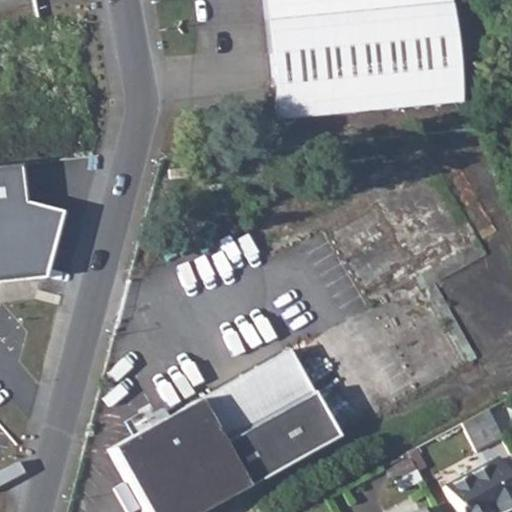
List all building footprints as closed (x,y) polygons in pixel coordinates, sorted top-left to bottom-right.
[(445,0),(261,0),(273,120),(456,103),(445,0)] [(0,281),(42,277),(59,212),(22,203),(18,163),(0,165),(0,281)] [(194,402),(241,488),(333,438),(285,352),(194,402)] [(141,511),(198,511),(241,488),(194,402),(107,449),(141,511)] [(484,410),(458,424),(473,451),(499,437),(484,410)] [(405,452),(415,471),(422,467),(411,448),(405,452)] [(406,457),(383,470),(389,481),(392,480),(398,491),(419,479),(413,469),(406,457)] [(511,488),(496,458),(442,487),(455,511),(480,511),(484,510),(482,507),(487,504),(491,511),(500,511),(511,506),(511,488)]
